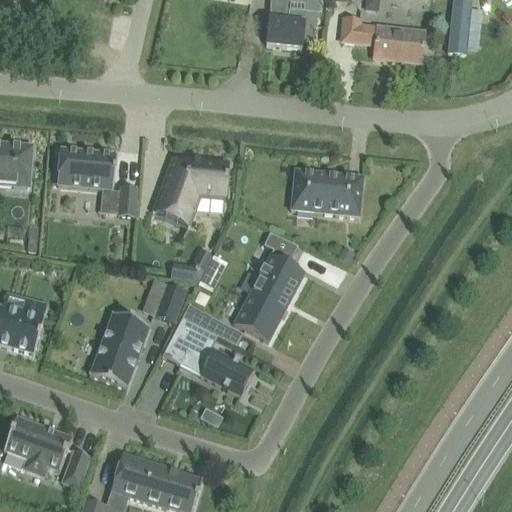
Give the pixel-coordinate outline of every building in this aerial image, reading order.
[(318,16),(288,13),(289,0),(287,0),(271,0),(266,50),(301,53),(302,44),(315,45),(318,16)] [(380,0),(366,0),(365,13),(379,15),(380,0)] [(453,5),(448,59),(465,61),(466,52),(470,13),(471,7),(453,5)] [(373,62),(422,67),(425,37),(358,30),(358,24),(345,22),(342,45),(375,48),(373,62)] [(12,181),(30,183),(32,151),(0,148),(0,189),(11,190),(12,181)] [(61,154),(57,189),(113,195),(117,159),(61,154)] [(200,202),(225,204),(228,168),(172,164),(152,217),(190,231),(200,202)] [(295,175),(291,214),(359,222),(363,182),(295,175)] [(122,192),(121,195),(119,219),(119,220),(133,221),(136,193),(122,192)] [(30,235),(28,254),(36,255),(38,235),(38,231),(30,230),(30,235)] [(270,259),(245,307),(252,311),(256,303),(283,318),(304,277),(286,268),(289,263),(291,263),(297,250),(269,237),(263,250),(274,255),(271,260),(270,259)] [(346,251),(339,262),(348,268),(355,257),(346,251)] [(192,271),(191,271),(173,267),(171,281),(170,281),(190,285),(192,271)] [(204,280),(200,289),(212,295),(217,286),(204,280)] [(155,320),(174,327),(185,297),(166,290),(155,320)] [(268,347),(283,318),(256,303),(252,311),(245,307),(233,329),(268,347)] [(46,308),(29,304),(26,318),(0,311),(0,349),(33,358),(34,359),(48,308),(46,308)] [(90,380),(126,393),(149,332),(113,318),(90,380)] [(209,321),(203,334),(217,341),(236,351),(243,339),(209,321)] [(182,323),(162,360),(180,370),(187,357),(206,367),(200,380),(240,401),(254,375),(211,352),(217,341),(203,334),(182,323)] [(214,419),(210,427),(217,431),(222,422),(214,419)] [(72,442),(16,421),(4,455),(28,464),(25,473),(44,480),(47,471),(60,476),(72,442)] [(73,455),(73,456),(74,457),(62,487),(78,493),(89,463),(91,463),(91,462),(73,455)] [(172,474),(122,458),(110,497),(160,511),(193,511),(202,485),(171,475),(172,474)]
